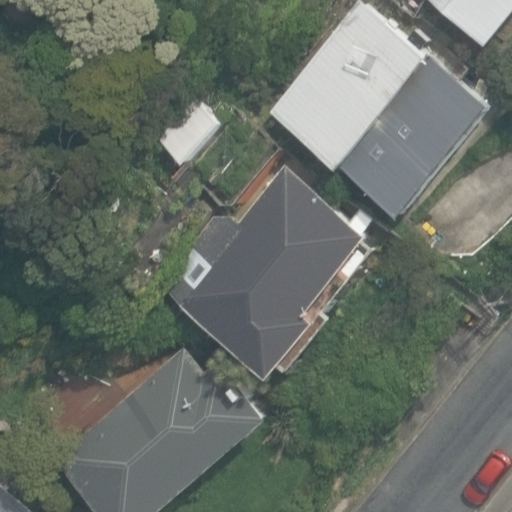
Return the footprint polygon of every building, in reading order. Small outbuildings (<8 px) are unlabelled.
[(368,0),(285,107),(417,211),(503,102),(372,0),(368,0)] [(511,0),(449,0),(500,39),(511,23),(511,0)] [(196,162),(230,120),(198,95),(165,137),(196,162)] [(171,281),(287,372),(328,319),(319,311),(380,233),(293,165),(249,220),(230,206),(171,281)] [(69,455),(118,511),(170,511),(278,417),(227,359),(215,369),(194,345),(69,455)] [(0,511),(46,511),(0,475),(0,511)]
